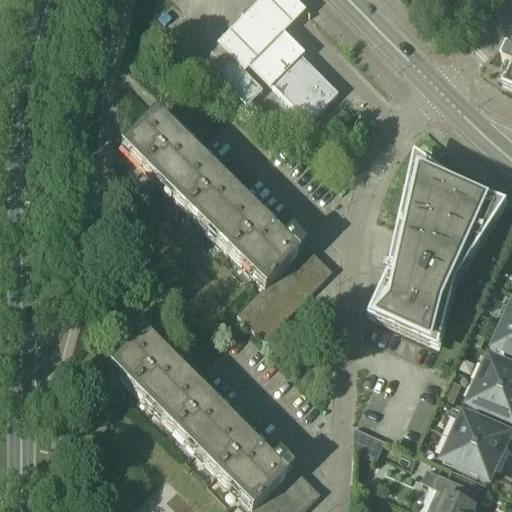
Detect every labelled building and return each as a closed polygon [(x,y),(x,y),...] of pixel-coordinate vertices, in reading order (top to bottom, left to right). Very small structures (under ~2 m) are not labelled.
[(306,20),(285,0),(269,0),(217,53),(245,80),(248,77),(265,94),(268,91),(298,60),(301,58),(285,42),(306,20)] [(424,0),(444,19),(463,0),(424,0)] [(511,55),(510,54),(509,55),(507,54),(502,66),(504,67),(503,68),(506,69),(501,81),(505,83),(502,89),(511,93),(511,55)] [(336,101),(299,63),(300,62),(298,60),(268,91),(269,93),(270,92),(308,129),(336,101)] [(261,97),(231,66),(223,73),(221,76),(215,82),(245,113),(254,104),(261,97)] [(277,249),(251,223),(149,121),(119,152),(262,294),(253,303),(236,321),(247,332),(262,347),(310,298),(330,278),(304,252),(303,253),(297,247),(298,246),(289,237),(277,249)] [(457,288),(508,210),(462,192),(415,159),(390,272),(398,275),(395,283),(388,280),(368,325),(373,327),(437,356),(439,357),(457,288)] [(511,362),(511,333),(504,330),(495,348),(506,353),(503,359),(511,362)] [(264,470),(239,445),(138,343),(107,373),(245,511),(305,511),(318,500),(291,474),(290,475),(285,469),(286,468),(276,458),(264,470)] [(511,402),(511,373),(499,367),(497,373),(487,368),(478,387),(511,402)] [(511,431),(511,402),(478,387),(470,405),(480,410),(478,416),(511,431)] [(501,466),(511,442),(474,424),(471,430),(461,425),(452,444),(501,466)] [(490,490),(501,466),(452,444),(444,462),(454,467),(452,472),(490,490)] [(475,511),(467,508),(472,496),(428,476),(422,489),(437,496),(429,511),(475,511)]
